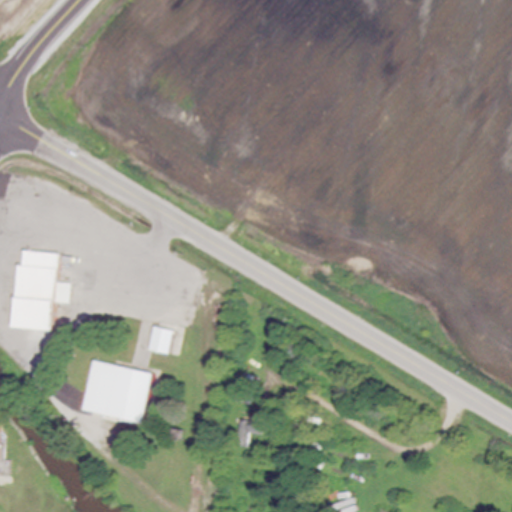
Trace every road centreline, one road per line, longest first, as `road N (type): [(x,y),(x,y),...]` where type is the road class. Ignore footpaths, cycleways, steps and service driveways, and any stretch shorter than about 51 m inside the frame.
road 1 (secondary): [(511,420),(0,113)]
road 2 (secondary): [(0,101),(32,50),(79,0)]
